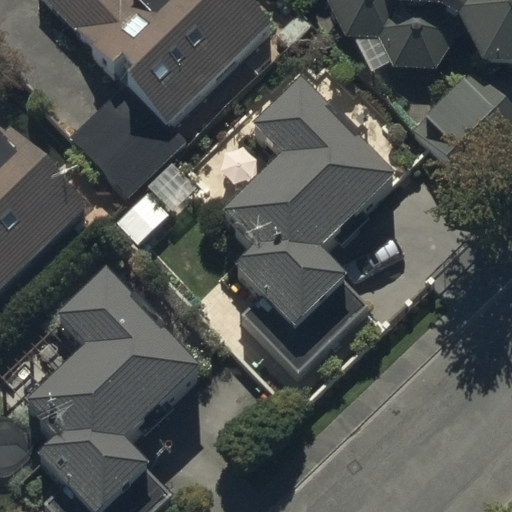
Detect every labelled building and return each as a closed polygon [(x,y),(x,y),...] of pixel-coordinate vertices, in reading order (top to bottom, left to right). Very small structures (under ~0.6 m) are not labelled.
[(270,37),(231,0),(45,0),(38,8),(128,93),(71,152),(131,208),(183,153),(170,142),(270,37)] [(511,0),(330,0),(325,9),(345,48),(356,47),(371,81),(390,71),(393,78),(434,79),(461,46),(482,83),(511,84),(511,0)] [(511,123),(471,82),(411,141),(477,209),(511,174),(511,123)] [(395,200),(301,101),(251,147),(280,177),(217,236),(250,271),(235,285),(260,312),(241,329),(298,389),(368,322),(320,272),(395,200)] [(0,306),(87,223),(10,145),(5,150),(0,144),(0,339),(1,338),(0,336),(0,306)] [(193,197),(171,175),(115,233),(137,254),(193,197)] [(198,390),(105,292),(56,340),(84,369),(23,426),(55,460),(38,476),(61,500),(48,511),(164,511),(169,508),(124,461),(198,390)]
